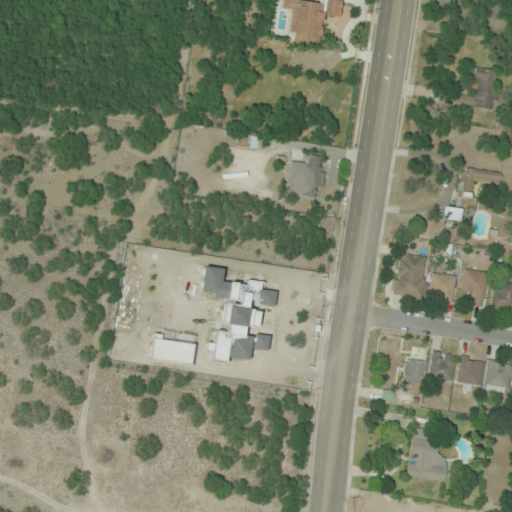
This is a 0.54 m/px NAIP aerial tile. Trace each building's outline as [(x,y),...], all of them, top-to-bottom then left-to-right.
[(320,44),(323,17),(340,18),(342,0),(337,0),(282,0),(281,11),(292,12),(289,41),(320,44)] [(498,71),(473,68),(470,97),(454,95),(453,106),(494,111),(498,71)] [(292,195),(313,198),(315,187),(322,189),(325,169),(318,167),(320,158),(307,156),(305,165),(288,162),(284,183),(293,184),(292,195)] [(500,173),(459,168),(454,208),(438,206),(437,219),(464,223),(466,207),(472,208),(475,183),(498,187),(500,173)] [(426,257),(397,254),(392,295),(421,299),(426,257)] [(481,307),(486,273),(463,270),(460,292),(472,294),(470,305),(481,307)] [(454,276),(430,274),(428,299),(452,301),(454,276)] [(511,306),(511,284),(493,282),(490,310),(511,312),(511,306)] [(197,345),(142,338),(138,363),(216,373),(217,365),(194,362),(197,345)] [(453,355),(432,352),(428,377),(449,381),(453,355)] [(477,387),(482,360),(460,356),(455,382),(477,387)] [(416,406),(425,363),(406,359),(397,402),(416,406)] [(509,364),(487,362),(484,391),(506,393),(509,364)] [(404,477),(444,482),(446,459),(436,458),(438,440),(428,439),(429,430),(410,428),(404,477)]
